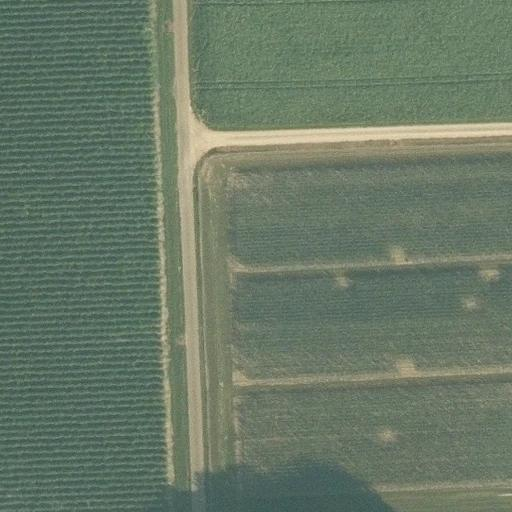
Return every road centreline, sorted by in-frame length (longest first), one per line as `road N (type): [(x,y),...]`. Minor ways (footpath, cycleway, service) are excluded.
road 1 (unclassified): [(194,511),(177,0)]
road 2 (track): [(182,143),(511,131)]
